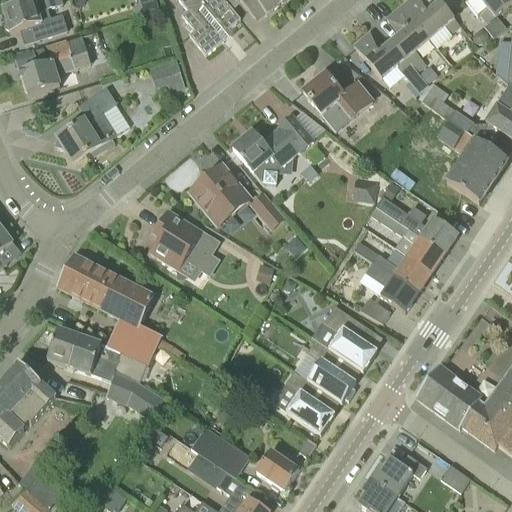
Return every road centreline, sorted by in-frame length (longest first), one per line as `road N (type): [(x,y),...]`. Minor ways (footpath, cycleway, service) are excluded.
road 1 (residential): [(58,238),(345,0)]
road 2 (tertiary): [(385,400),(511,224)]
road 3 (residential): [(385,400),(511,492)]
road 4 (tertiary): [(310,511),(385,400)]
